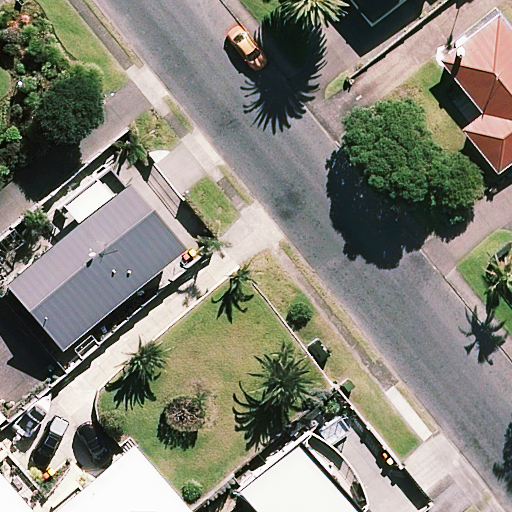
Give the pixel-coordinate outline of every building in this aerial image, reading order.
[(363,0),(375,13),(391,0),(363,0)] [(511,155),(511,19),(503,9),(446,56),(487,105),(465,123),(500,165),(511,155)] [(151,211),(126,182),(6,283),(60,348),(198,232),(168,196),(151,211)] [(419,511),(427,506),(340,401),(237,486),(258,511),(419,511)] [(181,511),(186,509),(131,444),(50,511),(32,511),(0,473),(0,511),(181,511)]
